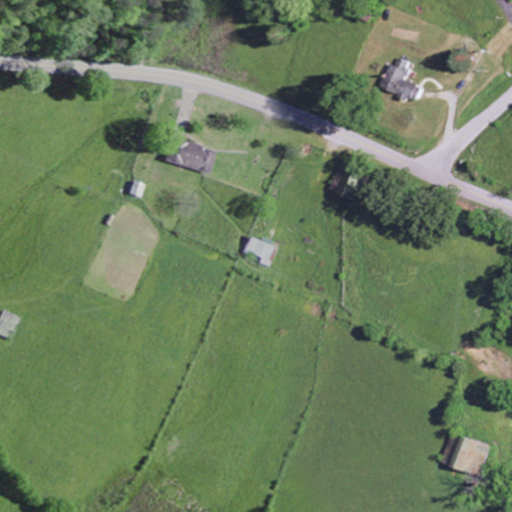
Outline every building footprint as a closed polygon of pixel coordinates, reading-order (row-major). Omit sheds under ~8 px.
[(410,80),(413,71),(395,64),(386,86),(423,102),(428,88),(410,80)] [(211,173),(218,151),(176,139),(169,161),(211,173)] [(265,258),(263,262),(273,266),(280,248),(254,237),(248,251),(265,258)] [(22,319),(4,310),(0,319),(0,335),(11,341),(22,319)] [(495,445),(471,435),(459,464),(483,474),(495,445)]
